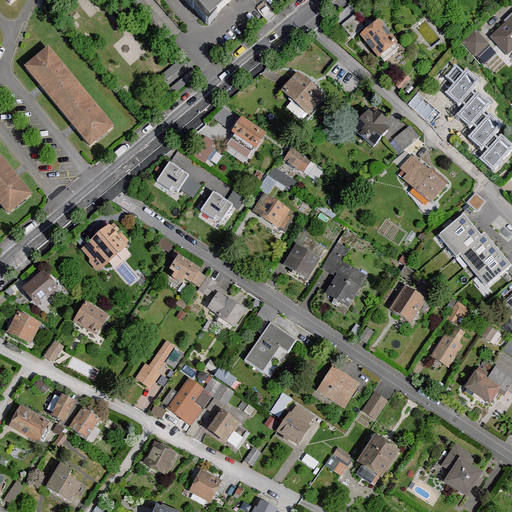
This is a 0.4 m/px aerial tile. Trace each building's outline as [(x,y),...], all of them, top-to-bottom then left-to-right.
[(192,0),(214,24),(237,5),(235,3),(237,0),(192,0)] [(352,37),(363,28),(353,16),(342,26),(352,37)] [(511,18),(491,38),(509,56),(511,53),(511,18)] [(377,22),(361,36),(383,62),(399,49),(377,22)] [(486,65),(500,52),(478,28),(463,42),(486,65)] [(49,51),(27,69),(91,149),(113,131),(49,51)] [(198,74),(185,59),(161,80),(173,96),(198,74)] [(480,81),(470,71),(466,75),(459,68),(450,77),(459,85),(451,94),(460,102),(480,81)] [(404,69),(394,80),(404,88),(413,78),(404,69)] [(327,97),(300,75),(284,95),(311,117),(327,97)] [(490,116),(467,96),(448,119),(471,139),(490,116)] [(217,120),(232,127),(238,114),(223,107),(217,120)] [(368,115),(353,132),(373,149),(388,132),(383,128),(387,124),(377,115),(373,119),(368,115)] [(241,117),(231,132),(255,148),(265,133),(241,117)] [(410,128),(390,144),(398,155),(419,139),(410,128)] [(204,163),(213,149),(202,142),(193,155),(204,163)] [(291,151),(285,162),(303,174),(310,163),(291,151)] [(32,197),(0,157),(0,201),(10,215),(32,197)] [(445,185),(412,157),(402,168),(409,174),(405,179),(431,202),(445,185)] [(279,182),(291,191),(298,181),(277,165),(261,186),(271,193),(279,182)] [(170,166),(159,183),(177,195),(189,178),(170,166)] [(237,190),(230,198),(240,206),(247,198),(237,190)] [(214,191),(200,217),(221,228),(235,203),(214,191)] [(482,209),(486,199),(476,194),(472,204),(482,209)] [(265,195),(254,213),(280,228),(290,210),(265,195)] [(510,244),(472,213),(450,231),(462,243),(466,238),(496,263),(510,244)] [(107,227),(82,250),(90,259),(89,262),(96,269),(99,268),(124,247),(107,227)] [(297,246),(319,259),(325,248),(300,233),(293,244),(297,246)] [(337,277),(359,290),(367,277),(342,262),(349,251),(338,244),(323,268),(337,277)] [(319,259),(297,246),(285,265),(307,278),(319,259)] [(117,266),(133,253),(129,248),(113,261),(117,266)] [(207,273),(186,261),(175,279),(188,286),(191,281),(200,286),(207,273)] [(46,273),(24,290),(38,307),(60,290),(46,273)] [(359,290),(337,277),(327,294),(348,307),(359,290)] [(424,302),(405,290),(390,313),(409,325),(424,302)] [(250,311),(223,294),(211,313),(237,330),(250,311)] [(89,302),(77,323),(101,336),(113,316),(89,302)] [(267,303),(260,314),(273,321),(279,310),(267,303)] [(456,304),(445,321),(454,327),(459,320),(470,326),(476,317),(456,304)] [(20,312),(9,333),(34,346),(44,325),(20,312)] [(274,324),(248,362),(266,374),(283,349),(292,355),(301,342),(274,324)] [(445,336),(430,359),(449,371),(463,349),(458,345),(465,335),(457,330),(451,339),(445,336)] [(46,355),(55,361),(66,345),(57,339),(46,355)] [(176,350),(166,343),(140,381),(150,388),(176,350)] [(216,373),(220,366),(211,361),(207,368),(216,373)] [(486,380),(477,374),(465,391),(490,407),(501,391),(506,395),(511,386),(511,377),(496,366),(486,380)] [(220,368),(215,376),(232,387),(237,379),(220,368)] [(359,386),(332,369),(317,393),(344,410),(359,386)] [(213,378),(204,391),(212,396),(226,405),(235,392),(213,378)] [(204,389),(190,379),(180,394),(170,408),(169,409),(192,425),(203,410),(194,403),(203,390),(204,389)] [(163,403),(170,408),(180,394),(173,389),(163,403)] [(194,403),(203,410),(212,396),(204,391),(203,390),(194,403)] [(284,391),(273,411),(282,417),(293,397),(284,391)] [(388,403),(376,395),(363,414),(375,422),(388,403)] [(78,404),(66,397),(53,417),(66,425),(78,404)] [(249,406),(244,412),(252,418),(257,412),(249,406)] [(52,424),(22,407),(10,428),(40,444),(52,424)] [(314,421),(294,409),(277,436),(297,448),(314,421)] [(86,410),(72,431),(90,442),(104,422),(86,410)] [(241,423),(225,412),(212,431),(227,442),(239,426),(241,423)] [(247,432),(239,426),(227,442),(236,448),(247,432)] [(398,453),(376,438),(359,464),(362,466),(356,476),(371,486),(377,476),(381,478),(398,453)] [(177,453),(155,441),(143,464),(165,476),(177,453)] [(254,449),(246,461),(253,466),(261,454),(254,449)] [(338,449),(334,455),(347,463),(351,458),(338,449)] [(326,466),(341,476),(347,468),(332,457),(326,466)] [(482,473),(460,458),(444,482),(466,497),(482,473)] [(64,466),(47,492),(73,507),(85,486),(73,480),(77,474),(64,466)] [(220,481),(200,471),(189,492),(209,502),(220,481)] [(0,474),(0,496),(8,478),(0,474)] [(18,482),(5,500),(13,505),(25,487),(18,482)] [(281,511),(258,500),(251,511),(281,511)]
